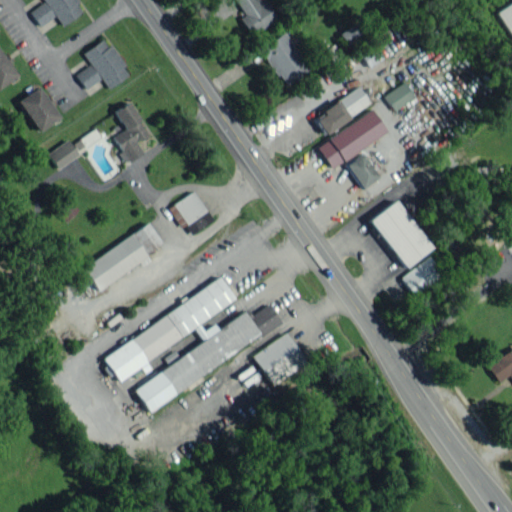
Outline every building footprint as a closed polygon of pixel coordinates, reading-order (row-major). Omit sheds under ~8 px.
[(41,0),(43,1),(28,11),(38,25),(54,15),(60,25),(80,11),(75,3),(76,2),(74,0),(41,0)] [(275,20),(263,0),(234,0),(242,13),(238,16),(249,35),(275,20)] [(511,39),(511,0),(495,10),(511,39)] [(345,44),(362,33),(354,21),(337,33),(345,44)] [(308,68),(283,31),(258,48),(283,85),(308,68)] [(81,52),(106,88),(127,74),(103,37),(81,52)] [(333,62),(340,57),(332,44),(324,49),(333,62)] [(358,53),(367,67),(381,58),(372,44),(358,53)] [(0,85),(16,75),(0,52),(0,85)] [(73,73),(83,89),(98,80),(89,64),(73,73)] [(382,95),(392,110),(412,97),(402,81),(382,95)] [(37,131),(58,116),(36,85),(15,100),(37,131)] [(368,105),(359,88),(311,114),(321,132),(368,105)] [(141,152),(134,140),(146,133),(127,101),(112,110),(123,129),(111,136),(120,150),(112,155),(119,165),(141,152)] [(329,168),(384,131),(369,109),(314,146),(329,168)] [(99,137),(93,128),(70,144),(76,152),(99,137)] [(55,168),(76,155),(66,139),(45,152),(55,168)] [(359,189),(377,176),(359,152),(342,165),(359,189)] [(210,219),(190,191),(166,207),(177,223),(180,221),(189,234),(210,219)] [(64,223),(78,208),(62,194),(48,209),(64,223)] [(401,267),(428,247),(393,199),(366,219),(401,267)] [(79,266),(95,290),(146,257),(143,253),(159,242),(147,222),(79,266)] [(413,295),(440,273),(426,255),(398,277),(413,295)] [(99,354),(116,381),(142,365),(140,361),(193,328),(202,343),(131,387),(144,408),(258,336),(242,311),(215,328),(212,323),(202,330),(196,321),(232,299),(219,278),(99,354)] [(261,335),(279,320),(265,303),(247,317),(261,335)] [(249,355),(269,384),(303,361),(283,332),(249,355)] [(511,380),(511,345),(485,365),(496,382),(507,374),(511,380)]
